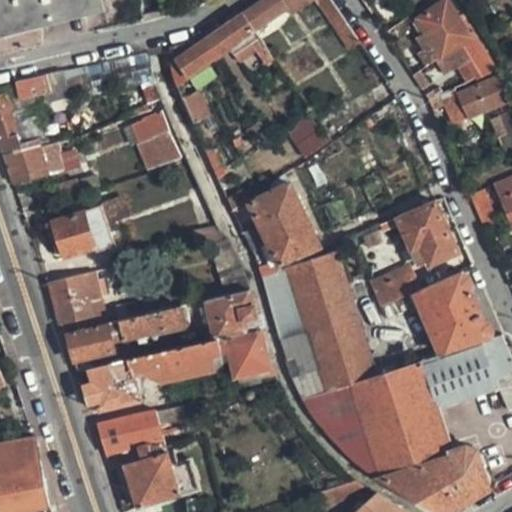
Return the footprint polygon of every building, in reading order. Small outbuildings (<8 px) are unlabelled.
[(103,4),(101,0),(0,0),(0,19),(3,30),(103,4)] [(262,0),(245,12),(256,29),(299,0),(262,0)] [(319,0),(353,49),(362,43),(333,0),(319,0)] [(445,0),(419,19),(444,55),(464,42),(470,52),(486,74),(494,71),(498,69),(483,43),(476,33),(467,18),(462,21),(447,0),(445,0)] [(256,29),(245,12),(206,39),(203,35),(170,46),(163,48),(164,52),(166,65),(175,58),(187,74),(256,29)] [(471,116),(508,101),(511,106),(509,107),(511,115),(511,98),(498,69),(494,71),(496,74),(461,91),(471,116)] [(47,74),(18,80),(22,91),(32,89),(33,94),(52,89),(47,74)] [(200,91),(183,100),(195,123),(212,115),(200,91)] [(29,117),(15,122),(7,95),(0,96),(0,142),(4,153),(38,146),(29,117)] [(164,161),(182,154),(170,129),(163,110),(151,113),(158,132),(154,133),(164,161)] [(287,130),(307,159),(331,143),(327,137),(311,114),(287,130)] [(327,137),(331,143),(334,141),(338,138),(342,135),(338,129),(327,137)] [(14,183),(63,170),(59,156),(47,159),(43,144),(38,146),(4,153),(14,183)] [(511,217),(511,174),(497,181),(511,217)] [(290,184),(252,203),(282,264),(320,245),(290,184)] [(469,196),(484,223),(499,215),(484,188),(469,196)] [(434,200),(392,219),(393,224),(397,222),(409,249),(419,245),(427,262),(455,250),(434,200)] [(50,216),(57,257),(110,248),(103,207),(50,216)] [(265,275),(282,339),(309,331),(357,315),(336,252),(265,275)] [(95,315),(85,281),(96,278),(94,270),(49,280),(60,323),(95,315)] [(491,338),(462,271),(419,289),(417,290),(445,354),(480,341),(491,338)] [(372,288),(380,306),(417,290),(419,289),(412,272),(372,288)] [(251,289),(208,300),(216,336),(262,326),(251,289)] [(69,335),(78,370),(91,367),(95,366),(92,355),(115,350),(113,340),(186,323),(183,305),(104,323),(104,328),(69,335)] [(357,315),(309,331),(321,368),(329,392),(378,375),(357,315)] [(140,399),(133,372),(147,369),(166,379),(213,368),(220,348),(229,346),(235,374),(271,367),(262,326),(216,336),(95,366),(91,367),(100,407),(140,399)] [(329,392),(303,400),(322,424),(342,445),(360,462),(380,477),(383,476),(443,511),(446,511),(493,486),(478,454),(467,451),(460,455),(437,407),(499,388),(509,411),(511,410),(511,355),(502,333),(491,338),(480,341),(445,354),(416,363),(378,375),(329,392)] [(288,359),(303,400),(329,392),(321,368),(302,373),(297,356),(288,359)] [(98,425),(110,465),(139,455),(140,458),(126,462),(137,505),(180,492),(168,449),(166,450),(164,443),(156,445),(156,439),(163,437),(157,411),(98,425)] [(31,435),(0,440),(0,510),(48,502),(41,469),(43,469),(31,435)] [(331,506),(363,485),(354,478),(317,490),(331,506)] [(409,511),(377,493),(360,508),(357,504),(350,511),(409,511)]
